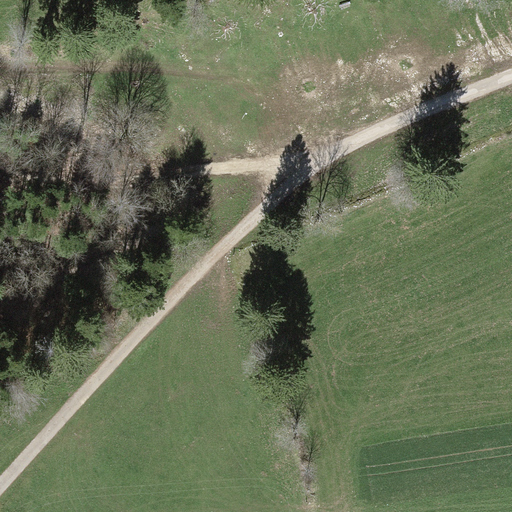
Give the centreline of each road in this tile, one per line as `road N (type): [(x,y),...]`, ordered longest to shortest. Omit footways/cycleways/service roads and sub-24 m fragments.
road 1 (track): [(326,150),(237,228),(0,484)]
road 2 (track): [(0,172),(223,166),(326,150)]
road 3 (track): [(511,75),(326,150)]
